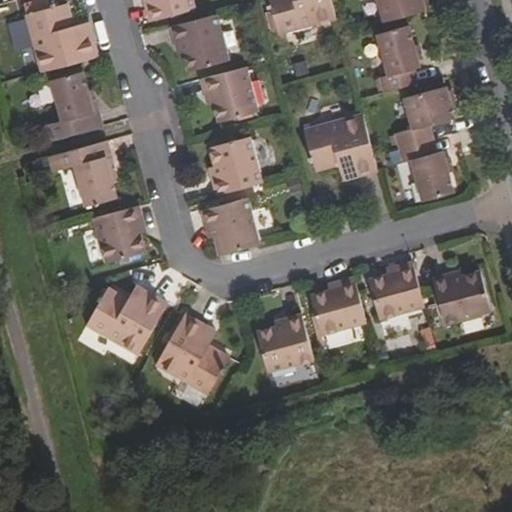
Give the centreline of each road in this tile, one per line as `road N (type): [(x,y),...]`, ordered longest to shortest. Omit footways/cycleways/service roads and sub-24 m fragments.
road 1 (residential): [(116,0),(172,227),(191,264),(226,281),(511,205)]
road 2 (tertiary): [(511,143),(473,0)]
